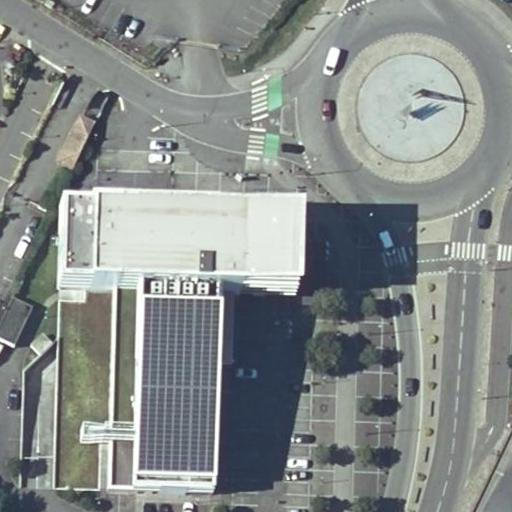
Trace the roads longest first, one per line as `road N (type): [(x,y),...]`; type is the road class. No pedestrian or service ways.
road 1 (secondary): [(437,511),(457,420),(477,174)]
road 2 (secondary): [(367,192),(393,256),(409,333),(411,417),(392,511)]
road 3 (residential): [(0,1),(205,120)]
road 4 (residential): [(205,120),(258,143),(330,157)]
road 5 (residential): [(323,67),(262,104),(205,120)]
road 6 (secondary): [(466,32),(403,13),(350,36)]
